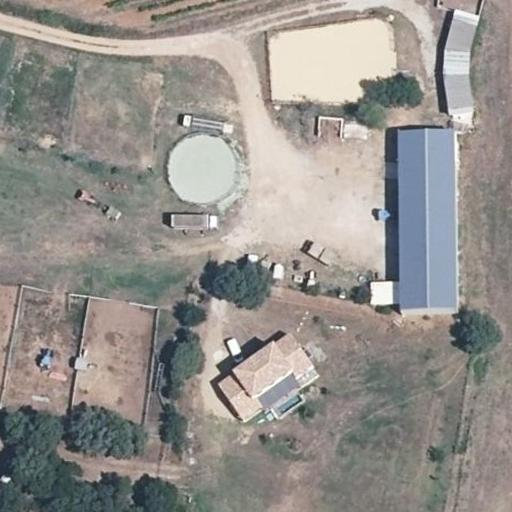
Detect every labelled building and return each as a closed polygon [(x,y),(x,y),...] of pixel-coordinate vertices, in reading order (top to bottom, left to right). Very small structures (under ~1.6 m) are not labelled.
[(473,110),(467,77),(468,48),(476,13),(455,8),(445,48),(444,72),(453,114),(473,110)] [(343,123),(343,138),(364,139),(365,124),(343,123)] [(455,162),(455,132),(398,133),(398,163),(455,162)] [(398,163),(400,316),(457,315),(455,162),(398,163)] [(379,183),(379,172),(353,171),(353,181),(379,183)] [(185,217),(184,230),(217,233),(218,219),(185,217)] [(397,308),(398,284),(370,283),(369,307),(397,308)] [(313,367),(289,335),(219,387),(239,414),(293,374),(297,379),(313,367)]
